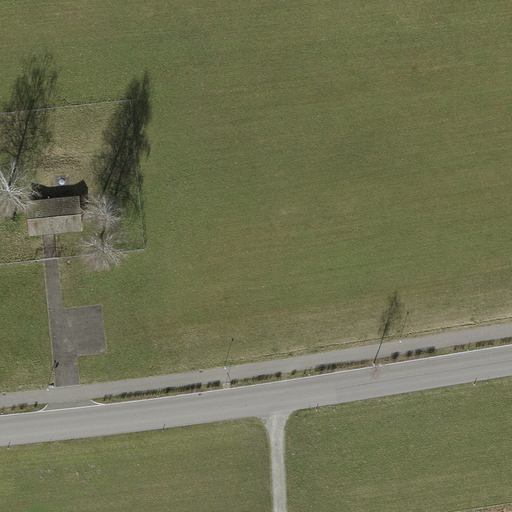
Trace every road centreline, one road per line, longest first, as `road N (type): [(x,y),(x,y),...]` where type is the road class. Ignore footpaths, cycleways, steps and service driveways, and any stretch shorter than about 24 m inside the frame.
road 1 (residential): [(511,364),(0,437)]
road 2 (track): [(73,430),(54,260)]
